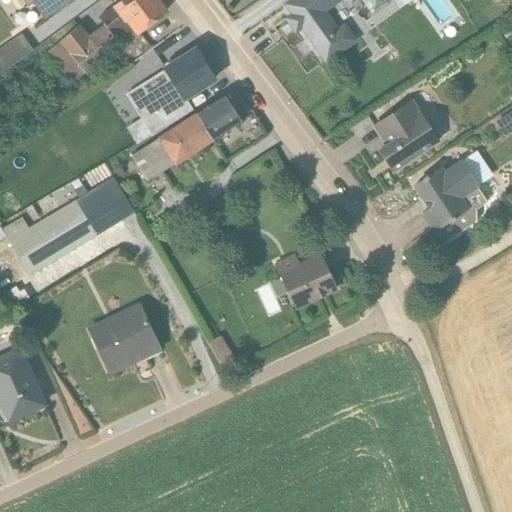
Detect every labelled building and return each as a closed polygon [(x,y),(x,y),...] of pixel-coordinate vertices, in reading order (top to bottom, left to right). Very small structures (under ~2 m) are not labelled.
[(22,0),(27,7),(33,3),(44,19),(71,0),(22,0)] [(71,83),(166,11),(157,0),(120,0),(98,17),(103,24),(86,36),(79,26),(47,51),(71,83)] [(302,29),(325,61),(356,40),(344,23),(365,8),(371,16),(389,3),(387,0),(290,0),(285,4),(290,12),(282,18),(294,34),(302,29)] [(0,70),(1,72),(32,51),(20,34),(0,48),(0,70)] [(201,68),(204,66),(194,50),(177,61),(175,58),(165,64),(166,67),(163,69),(171,81),(131,106),(136,115),(122,123),(135,144),(173,122),(165,109),(209,81),(201,68)] [(196,115),(211,139),(240,121),(224,97),(196,115)] [(379,150),(392,170),(438,140),(411,101),(373,126),(385,145),(379,150)] [(211,139),(196,115),(130,157),(145,181),(211,139)] [(478,186),(460,159),(444,170),(441,167),(414,185),(429,208),(421,213),(441,243),(475,221),(475,210),(485,202),(476,188),(478,186)] [(28,276),(134,213),(114,176),(28,227),(20,216),(0,229),(28,276)] [(295,307),(334,289),(319,256),(299,265),(293,253),(274,262),(295,307)] [(139,302),(86,327),(91,337),(87,339),(92,349),(96,348),(108,373),(161,348),(139,302)] [(223,371),(234,364),(219,337),(207,343),(223,371)] [(0,408),(7,424),(47,405),(20,346),(0,354),(0,408)]
